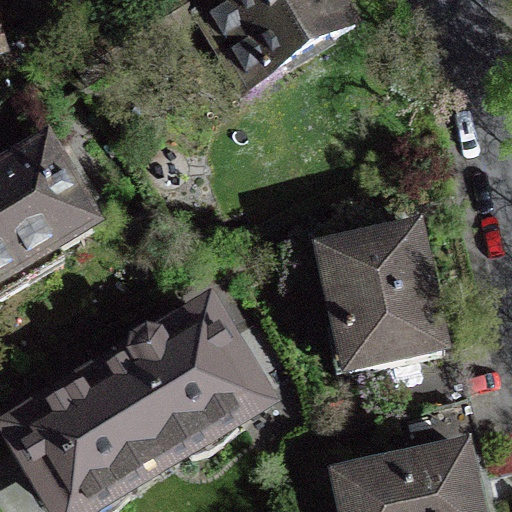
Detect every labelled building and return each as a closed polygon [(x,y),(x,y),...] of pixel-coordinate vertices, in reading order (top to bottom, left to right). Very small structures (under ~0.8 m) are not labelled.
[(116,33),(71,60),(86,86),(132,59),(131,57),(198,16),(200,15),(192,3),(190,0),(167,0),(115,31),(116,33)] [(209,40),(242,94),(354,27),(337,0),(225,0),(200,15),(198,16),(212,39),(209,40)] [(97,231),(47,148),(0,176),(0,284),(55,252),(57,255),(97,231)] [(379,254),(321,267),(336,337),(343,335),(352,377),(444,356),(431,295),(417,235),(377,244),(379,254)] [(106,380),(14,435),(60,511),(116,511),(129,500),(122,488),(185,450),(192,462),(210,456),(225,446),(237,434),(230,422),(254,408),(256,401),(231,361),(237,349),(230,337),(216,337),(208,324),(211,322),(207,316),(200,320),(201,322),(161,346),(158,341),(146,338),(133,346),(130,358),(133,363),(106,380)] [(433,460),(335,482),(341,511),(478,511),(466,453),(433,460)]
